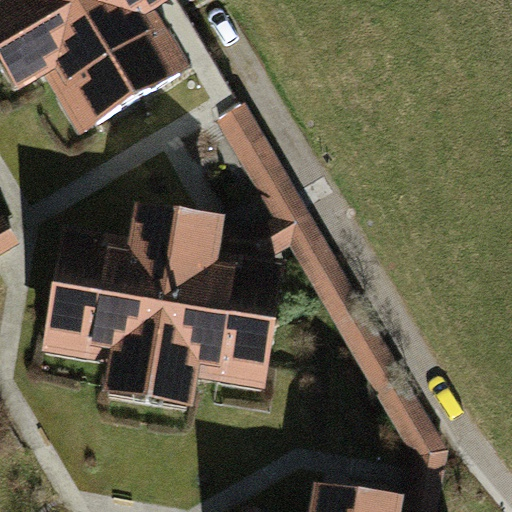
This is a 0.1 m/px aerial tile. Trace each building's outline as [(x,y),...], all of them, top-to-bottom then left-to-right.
[(1,0),(3,2),(0,3),(0,62),(22,100),(45,86),(80,144),(194,76),(159,18),(188,1),(186,0),(1,0)] [(439,511),(450,454),(245,104),(219,122),(274,221),(257,231),(227,226),(223,258),(263,265),(290,251),(416,460),(408,508),(407,511),(439,511)] [(131,244),(64,232),(44,358),(111,370),(104,401),(196,416),(200,384),(267,396),(287,269),(263,265),(223,258),(227,226),(137,211),(131,244)] [(4,220),(0,222),(0,258),(20,247),(4,220)] [(312,511),(247,511),(246,511),(245,511),(407,511),(408,508),(316,491),(312,511)]
